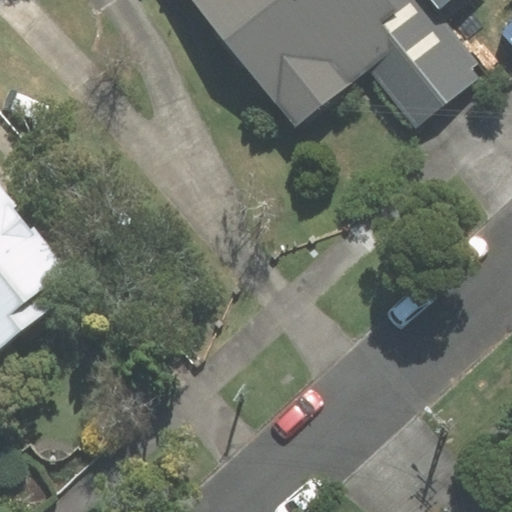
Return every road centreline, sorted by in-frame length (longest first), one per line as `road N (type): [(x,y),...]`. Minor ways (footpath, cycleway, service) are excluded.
road 1 (tertiary): [(239,511),(511,262)]
road 2 (unknown): [(371,390),(478,511)]
